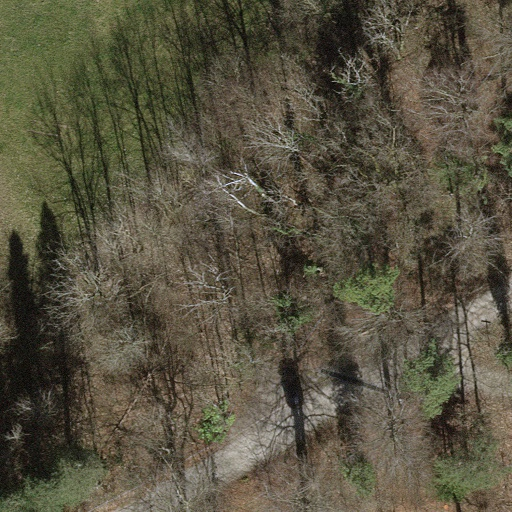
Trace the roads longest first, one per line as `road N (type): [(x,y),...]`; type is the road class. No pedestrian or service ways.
road 1 (residential): [(356,380),(147,511)]
road 2 (track): [(511,290),(356,380)]
